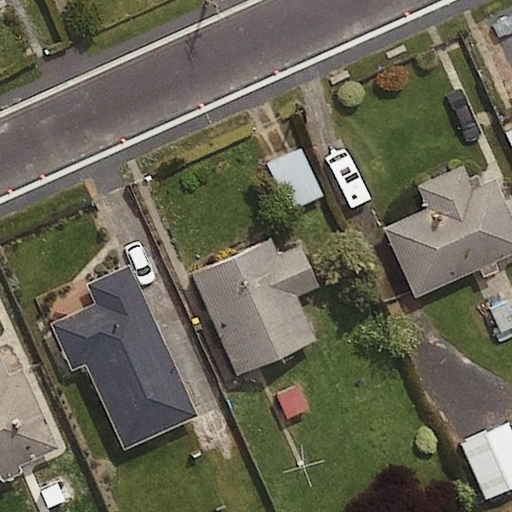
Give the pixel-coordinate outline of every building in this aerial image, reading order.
[(318,192),(297,146),(264,161),(285,207),(318,192)] [(511,257),(511,218),(496,182),(473,192),(464,171),(420,191),(429,211),(385,231),(416,300),(511,257)] [(316,291),(297,249),(275,259),(268,244),(191,278),(237,379),(317,343),(297,300),(316,291)] [(124,453),(196,420),(128,271),(87,289),(96,308),(51,328),(72,376),(86,370),(124,453)] [(511,293),(481,306),(494,339),(511,331),(511,293)] [(7,380),(0,364),(0,478),(57,454),(21,374),(7,380)] [(511,442),(500,419),(454,442),(481,496),(511,480),(511,442)]
